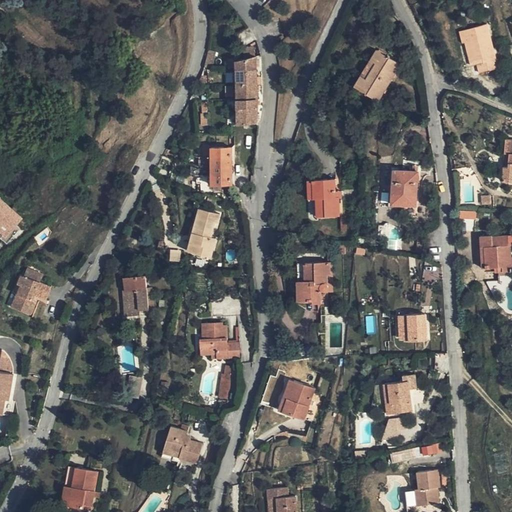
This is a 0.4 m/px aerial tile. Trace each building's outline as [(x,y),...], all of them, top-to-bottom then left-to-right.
[(487,25),(463,31),(466,42),(472,66),(478,65),(481,73),(498,68),(487,25)] [(242,41),(238,34),(231,38),(235,45),(238,43),(242,41)] [(243,49),(245,60),(257,57),(253,47),(243,49)] [(401,64),(378,50),(356,87),(379,101),(401,64)] [(257,57),(245,60),(237,61),(239,123),(257,122),(259,110),(257,57)] [(208,76),(202,76),(202,79),(199,85),(208,84),(208,76)] [(511,139),(506,139),(505,154),(510,154),(509,166),(504,166),(503,181),(511,182),(511,139)] [(233,185),(233,147),(212,147),(212,185),(233,185)] [(419,172),(414,171),(392,170),(389,208),(405,209),(404,217),(407,217),(407,218),(417,219),(418,205),(417,205),(419,172)] [(313,180),(314,198),(317,198),(318,216),(340,215),(340,198),(340,197),(337,197),(337,191),(336,179),(313,180)] [(24,218),(0,196),(0,234),(5,239),(24,218)] [(200,234),(194,233),(189,252),(211,258),(217,238),(212,237),(216,223),(218,223),(220,215),(200,209),(195,228),(201,229),(200,234)] [(492,228),(493,235),(493,237),(508,236),(508,227),(492,228)] [(493,235),(480,236),(481,247),(485,247),(487,268),(495,268),(499,267),(499,272),(511,271),(511,251),(511,238),(509,238),(509,235),(508,236),(493,237),(493,235)] [(346,244),(339,244),(338,253),(347,253),(346,244)] [(331,274),(331,262),(306,263),(307,281),(299,281),(299,301),(322,300),(322,291),(326,291),(328,290),(329,288),(328,285),(328,274),(331,274)] [(307,281),(306,263),(299,263),(299,281),(307,281)] [(28,268),(25,276),(21,285),(12,306),(31,314),(36,301),(32,300),(34,294),(38,296),(47,299),(52,287),(40,281),(42,274),(28,268)] [(126,292),(123,292),(125,309),(140,308),(141,310),(149,309),(147,288),(146,276),(124,278),(126,292)] [(140,308),(125,309),(125,317),(141,315),(141,313),(141,310),(140,308)] [(426,313),(404,315),(405,338),(406,341),(428,339),(426,313)] [(223,323),(204,323),(204,339),(202,339),(202,355),(212,354),(218,354),(218,359),(241,357),(240,343),(228,343),(228,325),(223,325),(223,323)] [(0,414),(2,415),(5,399),(6,390),(10,391),(13,374),(0,371),(0,414)] [(230,390),(233,376),(223,374),(221,389),(230,390)] [(405,375),(405,381),(409,381),(410,390),(417,389),(416,374),(405,375)] [(142,378),(132,376),(128,395),(138,397),(142,378)] [(284,411),(295,381),(291,379),(280,410),(284,411)] [(323,395),(315,392),(317,389),(295,381),(284,411),(313,422),(323,395)] [(409,381),(405,381),(383,384),(385,405),(392,403),(393,414),(412,412),(411,402),(409,402),(408,396),(411,396),(410,390),(409,381)] [(229,399),(230,390),(221,389),(220,397),(229,399)] [(392,403),(385,405),(386,417),(393,416),(393,414),(392,403)] [(400,437),(399,418),(384,418),(385,438),(400,437)] [(172,426),(166,447),(178,451),(176,461),(179,462),(180,458),(198,463),(204,443),(192,440),(193,437),(188,436),(189,431),(182,429),(172,426)] [(437,445),(421,447),(422,455),(438,454),(437,445)] [(178,451),(166,447),(163,457),(176,461),(178,451)] [(391,451),(391,460),(417,460),(417,450),(391,451)] [(85,504),(93,506),(95,496),(96,491),(99,472),(70,466),(62,509),(77,511),(83,511),(84,508),(85,504)] [(418,506),(441,503),(440,492),(437,492),(437,487),(439,487),(441,487),(439,469),(420,472),(421,481),(419,482),(420,489),(416,490),(418,506)] [(289,487),(269,489),(270,499),(282,498),(282,503),(279,503),(279,511),(297,511),(297,496),(290,496),(289,487)] [(140,510),(143,511),(156,494),(164,500),(168,495),(156,489),(140,510)] [(413,511),(413,506),(411,490),(404,491),(406,511),(413,511)] [(282,498),(270,499),(270,511),(279,511),(279,503),(282,503),(282,498)]
